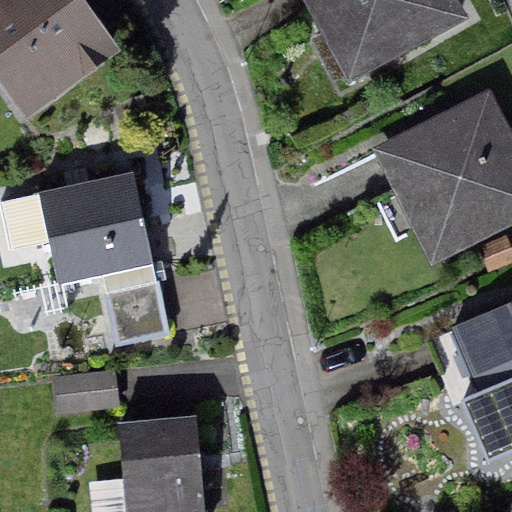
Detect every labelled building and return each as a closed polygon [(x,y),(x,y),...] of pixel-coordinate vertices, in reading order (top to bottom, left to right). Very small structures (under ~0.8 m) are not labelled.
[(72,0),(0,0),(0,74),(24,108),(107,48),(72,0)] [(452,0),(314,0),(360,90),(467,29),(452,0)] [(511,158),(487,110),(391,159),(439,251),(511,212),(511,158)] [(148,284),(129,184),(41,201),(60,301),(148,284)] [(511,312),(440,343),(490,460),(511,449),(511,312)] [(199,511),(192,428),(124,434),(130,511),(199,511)]
